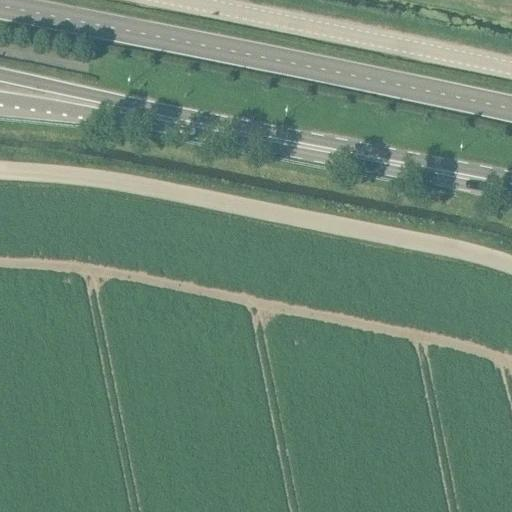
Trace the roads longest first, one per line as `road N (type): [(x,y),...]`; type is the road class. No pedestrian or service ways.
road 1 (unclassified): [(0,172),(155,189),(511,266)]
road 2 (unclassified): [(511,70),(164,0)]
road 3 (primary): [(511,187),(188,125)]
road 4 (primary): [(188,125),(0,76)]
road 5 (primary): [(0,99),(188,125)]
